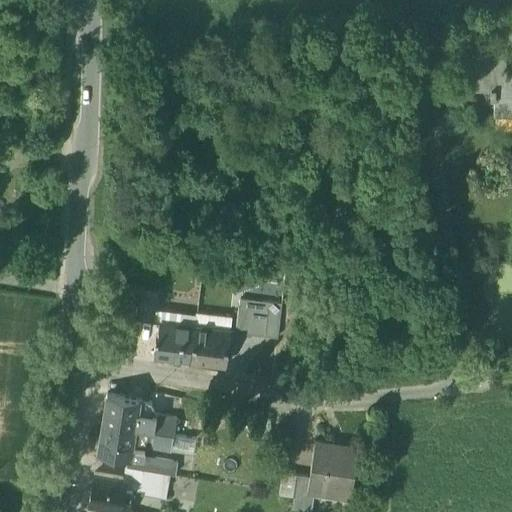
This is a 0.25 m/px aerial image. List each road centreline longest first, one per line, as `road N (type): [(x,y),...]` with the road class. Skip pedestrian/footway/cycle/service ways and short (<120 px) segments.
road 1 (residential): [(489,386),(300,399),(74,364)]
road 2 (secondary): [(89,0),(74,364)]
road 3 (secondary): [(74,364),(56,511)]
